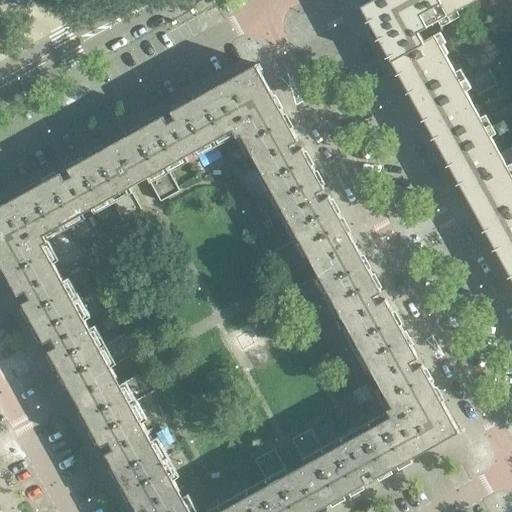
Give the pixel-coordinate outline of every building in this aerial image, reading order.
[(445,17),(435,0),(370,0),(361,6),(390,59),(423,41),(418,31),(445,17)] [(474,0),(435,0),(445,17),(474,0)] [(460,81),(450,62),(434,35),(423,41),(390,59),(416,105),(460,81)] [(282,111),(263,77),(256,63),(192,99),(214,140),(233,130),(237,137),(241,134),(282,111)] [(485,127),(475,108),(460,81),(416,105),(441,151),(485,127)] [(214,140),(192,99),(144,125),(167,166),(214,140)] [(311,163),(282,111),(241,134),(270,186),(311,163)] [(180,190),(167,166),(144,125),(119,140),(88,157),(110,198),(124,222),(143,211),(130,187),(141,180),(147,177),(161,201),(180,190)] [(511,146),(500,153),(485,127),(441,151),(470,205),(503,262),(511,256),(511,146)] [(110,198),(88,157),(40,183),(63,224),(110,198)] [(339,214),(311,163),(270,186),(298,237),(339,214)] [(44,234),(63,224),(40,183),(0,205),(0,261),(2,266),(43,244),(48,241),(44,234)] [(357,245),(344,222),(339,214),(298,237),(274,250),(285,270),(309,257),(315,267),(319,274),(295,288),(306,307),(330,294),(371,271),(357,245)] [(72,295),(59,271),(43,244),(2,266),(31,318),(72,295)] [(511,256),(503,262),(511,278),(511,256)] [(402,328),(371,271),(330,294),(361,351),(402,328)] [(100,347),(90,328),(72,295),(31,318),(59,369),(100,347)] [(434,385),(402,328),(361,351),(381,386),(376,389),(387,410),(434,385)] [(116,376),(111,367),(111,366),(135,353),(124,333),(100,347),(59,369),(75,397),(91,426),(132,403),(156,390),(145,370),(121,384),(116,376)] [(459,431),(452,418),(434,385),(387,410),(369,421),(395,467),(422,452),(459,431)] [(163,460),(147,431),(132,403),(91,426),(122,483),(163,460)] [(395,467),(369,421),(322,447),(347,493),(395,467)] [(347,493),(322,447),(312,428),(292,439),(302,457),(302,458),(305,463),(297,467),(288,472),(285,467),(274,448),(255,459),(265,478),(284,511),(312,511),(319,509),(347,493)] [(198,511),(188,493),(183,496),(163,460),(122,483),(138,511),(198,511)] [(284,511),(265,478),(218,504),(222,511),(284,511)]
